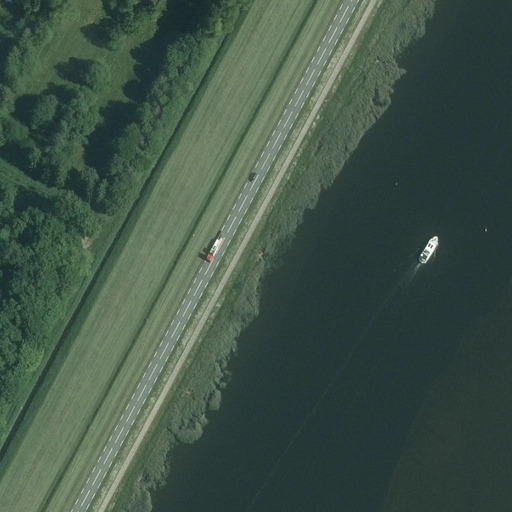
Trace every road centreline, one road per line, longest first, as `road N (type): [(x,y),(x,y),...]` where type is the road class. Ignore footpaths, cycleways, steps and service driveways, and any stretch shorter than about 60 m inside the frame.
road 1 (primary): [(77,511),(351,0)]
road 2 (track): [(234,0),(0,434)]
road 3 (track): [(0,160),(115,220)]
